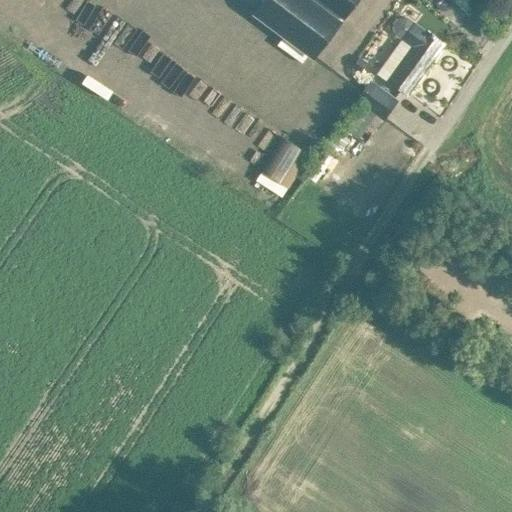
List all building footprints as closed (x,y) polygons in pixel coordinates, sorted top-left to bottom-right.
[(267,0),(256,15),(317,60),(359,0),(267,0)] [(413,46),(389,80),(408,94),(443,44),(415,24),(403,16),(398,16),(392,24),(394,31),(402,37),(413,46)] [(358,100),(383,118),(396,100),(371,82),(358,100)] [(332,85),(316,112),(329,120),(345,93),(332,85)] [(284,135),(262,170),(285,184),(307,149),(284,135)]
